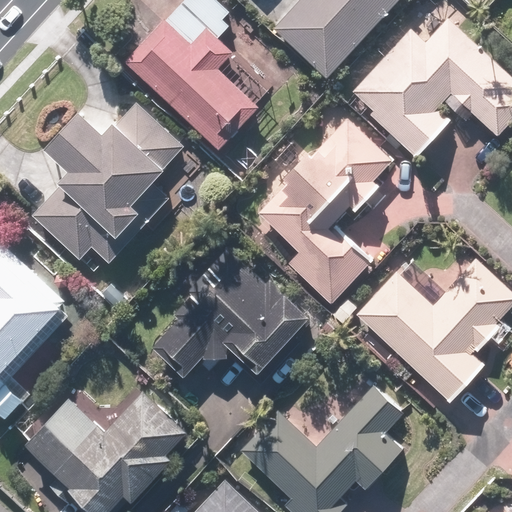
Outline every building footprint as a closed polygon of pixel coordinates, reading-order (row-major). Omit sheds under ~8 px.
[(398,0),(293,0),(268,26),(323,79),(398,0)] [(162,20),(120,61),(211,154),(255,112),(214,70),(230,55),(205,30),(188,47),(162,20)] [(511,114),(511,83),(443,21),(422,43),(407,30),(346,97),(388,135),(383,140),(396,151),(399,148),(414,161),(447,124),(435,113),(441,107),(450,115),(462,102),(495,133),(511,114)] [(183,147),(134,102),(110,128),(105,125),(95,136),(73,116),(38,152),(64,177),(28,216),(76,260),(88,247),(107,264),(168,198),(150,182),(183,147)] [(295,256),(286,265),(328,305),(371,260),(332,223),(347,208),(351,212),(377,186),(372,180),(388,163),(342,119),(251,213),(295,256)] [(0,420),(19,400),(2,385),(66,316),(57,308),(61,303),(0,245),(0,420)] [(229,247),(185,292),(188,295),(144,339),(180,375),(195,360),(213,360),(225,353),(249,376),(304,320),(229,247)] [(511,297),(471,258),(465,265),(451,251),(431,272),(445,285),(426,304),(395,274),(355,315),(445,403),(481,366),(466,352),(470,348),(475,353),(497,330),(493,325),(511,305),(511,297)] [(276,412),(237,452),(254,468),(247,475),(285,511),(338,511),(339,511),(333,504),(353,484),(361,491),(401,450),(384,434),(403,414),(373,385),(313,447),(276,412)] [(67,400),(20,445),(64,490),(60,494),(77,511),(106,511),(119,500),(124,506),(169,464),(163,457),(185,436),(141,391),(98,432),(67,400)] [(254,511),(222,480),(189,511),(254,511)]
